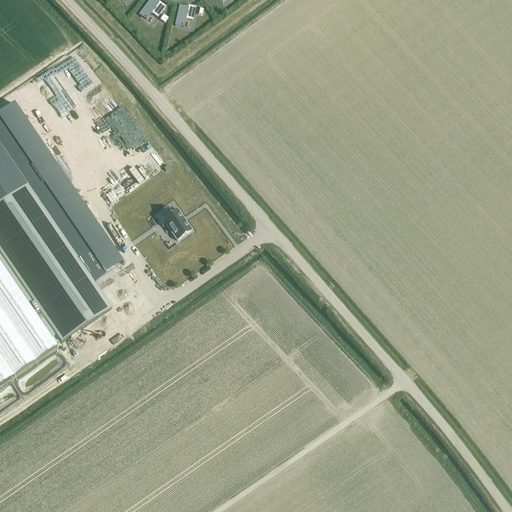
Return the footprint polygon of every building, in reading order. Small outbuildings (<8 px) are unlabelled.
[(151,0),(139,16),(146,21),(151,14),(157,19),(165,8),(159,3),(158,5),(151,0)] [(179,7),(174,27),(183,28),(185,21),(193,22),(196,8),(188,7),(187,9),(179,7)] [(163,15),(160,20),(164,24),(168,19),(163,15)] [(211,29),(218,24),(214,19),(208,24),(211,29)] [(78,333),(111,311),(49,219),(26,186),(0,204),(0,355),(14,376),(62,344),(70,339),(77,350),(85,344),(78,333)] [(169,208),(155,218),(163,229),(166,226),(177,242),(192,231),(177,211),(173,214),(169,208)] [(148,274),(156,268),(132,236),(124,242),(148,274)] [(0,386),(14,376),(0,355),(0,386)]
